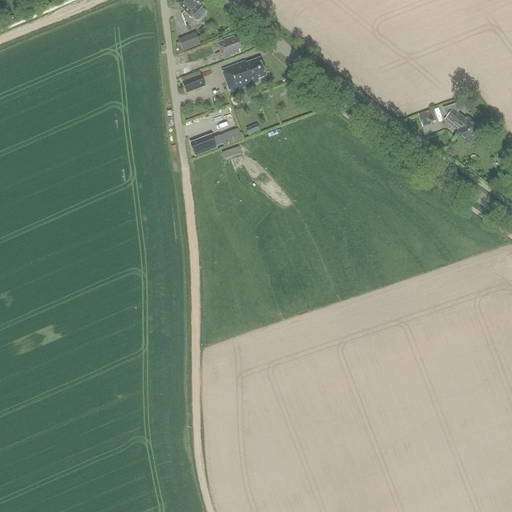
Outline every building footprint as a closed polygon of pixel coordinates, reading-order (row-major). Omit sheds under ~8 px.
[(180,0),(177,4),(185,11),(192,17),(193,17),(197,21),(199,21),(206,13),(206,11),(202,7),(205,4),(200,0),(180,0)] [(195,33),(177,39),(182,52),(200,46),(195,33)] [(231,57),(230,56),(241,52),(240,50),(244,48),(240,38),(236,39),(235,36),(218,43),(225,60),(231,57)] [(246,62),(222,70),(230,93),(259,82),(258,80),(267,76),(260,59),(246,64),(246,62)] [(198,75),(181,82),(186,93),(203,87),(198,75)] [(446,115),(447,116),(446,117),(461,129),(457,134),(469,143),(480,128),(467,117),(466,119),(458,113),(461,110),(458,104),(444,109),(446,115)] [(434,122),(430,111),(420,115),(424,126),(434,122)] [(258,128),(248,132),(250,136),(260,132),(258,128)] [(217,149),(212,136),(191,144),(196,157),(217,149)] [(239,148),(222,154),(225,160),(241,155),(239,148)]
